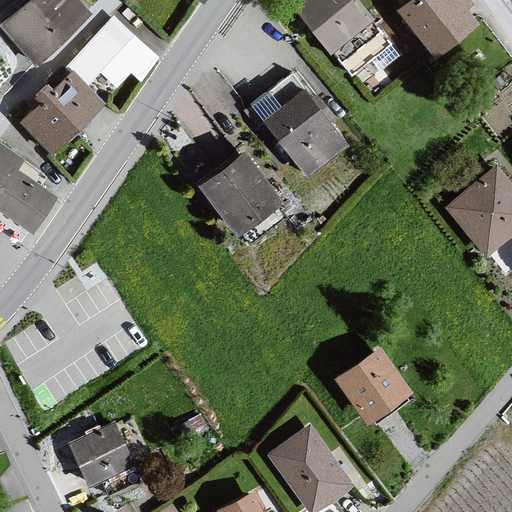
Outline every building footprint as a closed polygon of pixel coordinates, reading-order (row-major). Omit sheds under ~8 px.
[(79,0),(23,0),(0,19),(0,23),(34,63),(88,11),(79,0)] [(286,0),(328,52),(373,16),(360,0),(286,0)] [(400,0),(393,6),(433,55),(477,19),(468,8),(475,3),(472,0),(400,0)] [(157,53),(113,14),(68,61),(87,83),(101,70),(115,85),(130,69),(140,81),(157,53)] [(19,123),(57,158),(107,104),(70,69),(54,86),(49,81),(34,98),(39,102),(19,123)] [(290,70),(252,101),(307,170),(346,139),(290,70)] [(0,142),(0,206),(29,225),(51,190),(36,180),(13,164),(19,155),(0,142)] [(244,155),(198,189),(243,235),(281,205),(244,155)] [(511,182),(495,163),(444,206),(485,255),(511,232),(511,182)] [(383,350),(335,382),(368,430),(415,397),(383,350)] [(114,424),(68,444),(89,487),(134,467),(114,424)] [(311,427),(267,458),(309,511),(318,511),(351,487),(311,427)] [(263,511),(254,494),(215,511),(263,511)]
